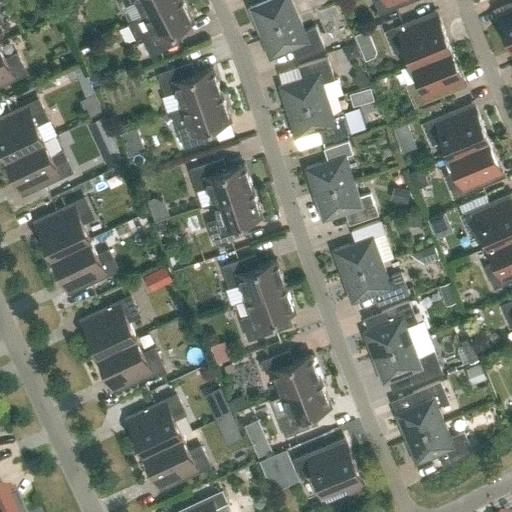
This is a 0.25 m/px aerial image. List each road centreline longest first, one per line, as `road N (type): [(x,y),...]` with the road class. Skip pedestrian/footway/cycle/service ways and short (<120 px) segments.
road 1 (residential): [(217,0),(407,511)]
road 2 (unclassified): [(0,314),(91,511)]
road 3 (residential): [(511,114),(463,0)]
